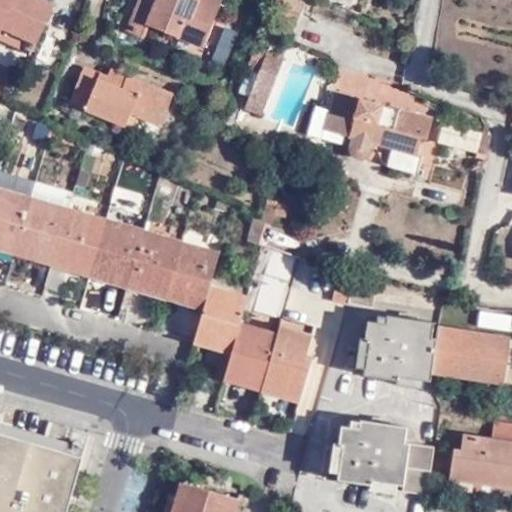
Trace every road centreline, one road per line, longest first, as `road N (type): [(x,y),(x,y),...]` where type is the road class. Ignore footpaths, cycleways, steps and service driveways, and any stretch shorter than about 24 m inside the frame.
road 1 (residential): [(285,451),(133,407)]
road 2 (residential): [(133,407),(0,369)]
